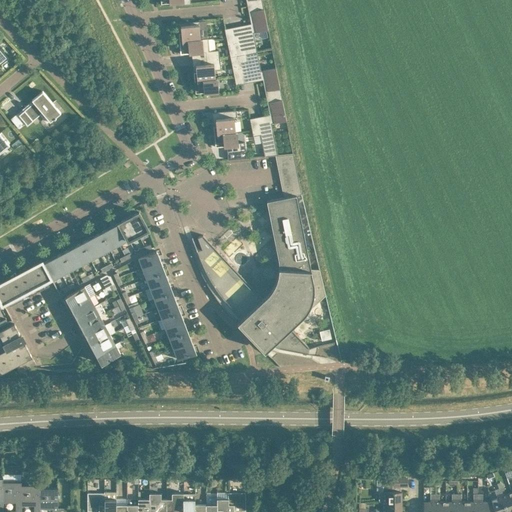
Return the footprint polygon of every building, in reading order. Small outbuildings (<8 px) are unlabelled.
[(245,30),(232,32),(235,45),(237,55),(257,51),(253,32),(268,29),(267,22),(263,3),(250,6),(252,18),(253,18),(254,23),(251,24),(244,25),(245,30)] [(181,32),(178,33),(179,41),(200,39),(199,21),(189,22),(189,25),(180,25),(181,32)] [(232,32),(225,33),(226,37),(228,46),(235,45),(232,32)] [(200,39),(179,41),(180,54),(191,53),(205,51),(206,58),(219,57),(219,50),(209,51),(208,38),(200,39)] [(235,45),(228,46),(230,56),(230,57),(237,55),(235,45)] [(257,51),(237,55),(239,66),(242,79),(255,76),(255,80),(265,78),(266,84),(268,96),(281,94),(279,82),(276,67),(261,70),(257,51)] [(237,55),(230,57),(232,67),(239,66),(237,55)] [(196,72),(193,72),(194,80),(215,78),(214,69),(220,69),(219,57),(206,58),(206,64),(195,65),(196,72)] [(239,66),(232,67),(234,78),(235,80),(242,79),(239,66)] [(215,78),(194,80),(195,93),(211,92),(211,94),(219,93),(217,78),(215,78)] [(19,115),(27,125),(42,112),(50,122),(54,118),(54,119),(56,118),(55,117),(60,113),(43,92),(32,101),(34,103),(31,106),(30,105),(19,115)] [(263,120),(250,123),(253,136),(260,134),(264,155),(264,156),(275,155),(278,155),(271,123),(286,120),(281,94),(268,96),(271,109),(272,114),(263,116),(263,120)] [(213,125),(214,134),(235,132),(234,117),(237,117),(236,110),(223,111),(224,118),(215,118),(216,125),(213,125)] [(0,152),(9,145),(8,144),(10,142),(1,131),(0,132),(0,152)] [(237,131),(235,132),(214,134),(215,147),(240,144),(241,150),(227,151),(228,159),(246,158),(245,150),(244,142),(238,143),(237,131)] [(293,153),(278,155),(275,155),(284,197),(267,200),(278,259),(279,262),(279,266),(279,269),(278,273),(277,276),(276,280),(275,283),(273,286),(271,289),(269,292),(266,295),(262,298),(203,235),(197,237),(202,249),(197,251),(192,237),(187,238),(196,262),(198,267),(200,271),(202,276),(205,280),(207,285),(210,289),(211,290),(214,294),(218,300),(222,305),(223,307),(226,310),(263,349),(265,351),(268,347),(273,343),(279,348),(308,354),(308,353),(309,347),(290,327),(326,294),(319,269),(311,268),(296,195),(301,194),(293,153)] [(139,212),(129,218),(137,234),(148,229),(139,212)] [(129,218),(119,223),(127,240),(137,234),(129,218)] [(119,223),(108,228),(117,245),(127,240),(119,223)] [(108,228),(98,234),(107,250),(117,245),(108,228)] [(98,234),(88,239),(97,256),(107,250),(98,234)] [(88,239),(78,244),(87,261),(97,256),(88,239)] [(78,244),(68,250),(77,266),(87,261),(78,244)] [(68,250),(58,255),(67,272),(77,266),(68,250)] [(139,257),(142,267),(160,261),(156,250),(139,257)] [(57,277),(67,272),(58,255),(48,260),(57,277)] [(0,306),(9,302),(10,305),(15,303),(44,287),(49,285),(47,282),(57,277),(48,260),(44,263),(42,260),(32,265),(3,281),(0,281),(0,306)] [(142,267),(146,277),(164,271),(160,261),(142,267)] [(111,262),(103,267),(105,270),(113,266),(111,262)] [(146,277),(150,287),(168,281),(164,271),(146,277)] [(94,276),(92,272),(86,275),(81,278),(83,282),(94,276)] [(105,287),(108,286),(110,285),(114,283),(110,276),(106,274),(100,278),(105,287)] [(150,287),(154,298),(172,291),(168,281),(150,287)] [(73,283),(62,288),(64,292),(75,286),(73,283)] [(67,300),(70,306),(89,296),(84,286),(66,296),(68,299),(67,300)] [(154,298),(158,308),(176,301),(172,291),(154,298)] [(95,305),(89,296),(70,306),(73,312),(75,312),(76,315),(95,305)] [(158,308),(162,318),(180,311),(176,301),(158,308)] [(77,319),(80,325),(100,315),(97,310),(101,307),(99,303),(95,305),(76,315),(78,318),(77,319)] [(162,318),(166,328),(183,321),(180,311),(162,318)] [(105,325),(100,315),(80,325),(83,332),(85,331),(87,334),(105,325)] [(166,328),(170,338),(187,331),(183,321),(166,328)] [(87,338),(90,344),(110,334),(115,331),(110,322),(105,325),(87,334),(88,338),(87,338)] [(0,373),(16,365),(17,368),(19,373),(36,364),(25,344),(23,345),(22,342),(24,341),(21,335),(20,335),(14,323),(0,330),(0,335),(3,341),(0,342),(0,373)] [(331,338),(329,328),(319,331),(321,340),(331,338)] [(170,338),(174,348),(191,341),(187,331),(170,338)] [(115,344),(110,334),(90,344),(93,351),(95,350),(97,353),(115,344)] [(119,341),(115,344),(97,353),(98,357),(97,357),(100,364),(120,353),(117,348),(121,345),(119,341)] [(195,352),(191,341),(174,348),(178,359),(184,356),(195,352)] [(2,474),(2,476),(3,510),(2,510),(2,511),(20,511),(21,483),(21,479),(21,474),(2,474)] [(378,500),(380,502),(383,502),(401,502),(401,491),(400,491),(400,486),(407,486),(407,483),(407,477),(392,477),(392,480),(382,480),(383,491),(380,491),(378,493),(378,500)] [(39,482),(21,483),(20,511),(38,511),(39,486),(39,482)] [(497,483),(499,488),(507,511),(508,511),(511,510),(511,492),(506,494),(503,485),(500,482),(497,483)] [(39,486),(38,511),(66,511),(66,508),(58,508),(58,486),(39,486)] [(429,486),(429,493),(430,493),(430,501),(423,501),(423,511),(434,511),(435,493),(434,493),(434,486),(429,486)] [(491,499),(495,511),(507,511),(499,488),(494,489),(497,497),(491,499)] [(482,490),(478,491),(478,493),(477,511),(489,511),(489,501),(482,501),(482,493),(482,490)] [(99,510),(98,511),(110,511),(110,510),(116,510),(116,504),(116,498),(116,491),(105,491),(105,492),(105,498),(104,498),(104,504),(99,504),(99,510)] [(104,504),(104,498),(105,498),(105,492),(87,492),(87,510),(99,510),(99,504),(104,504)] [(228,498),(228,492),(217,492),(217,504),(217,510),(223,510),(222,511),(234,511),(234,510),(234,504),(228,504),(228,498)] [(234,510),(245,510),(245,492),(228,492),(228,498),(228,504),(234,504),(234,510)] [(155,510),(166,510),(166,498),(161,498),(161,493),(149,493),(149,498),(150,498),(150,504),(155,504),(155,510)] [(172,498),(170,498),(166,498),(166,510),(177,510),(178,510),(178,504),(183,504),(183,498),(183,493),(172,493),(172,498)] [(445,511),(445,501),(439,501),(439,493),(435,493),(434,511),(445,511)] [(445,511),(456,511),(456,493),(451,493),(451,501),(445,501),(445,511)] [(461,501),(461,493),(456,493),(456,511),(466,511),(467,501),(461,501)] [(477,511),(478,493),(473,493),(473,501),(467,501),(466,511),(477,511)] [(127,497),(127,504),(126,511),(143,511),(144,510),(138,510),(138,504),(138,498),(138,497),(127,497)] [(143,511),(155,511),(155,510),(155,504),(150,504),(150,498),(149,498),(138,498),(138,504),(138,510),(144,510),(143,511)] [(177,510),(177,511),(188,511),(189,510),(194,510),(194,504),(195,504),(195,498),(183,498),(183,504),(178,504),(178,510),(177,510)] [(383,508),(375,508),(375,511),(401,511),(401,502),(383,502),(383,508)]
